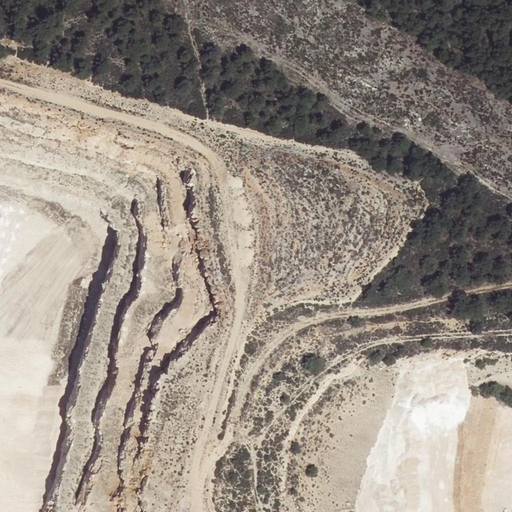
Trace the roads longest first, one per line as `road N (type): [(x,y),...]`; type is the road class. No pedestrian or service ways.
road 1 (track): [(197,511),(198,463),(241,296),(216,162),(187,137),(0,81)]
road 2 (track): [(198,463),(225,440),(253,370),(291,330),(318,316),(511,285)]
road 3 (track): [(427,386),(420,487),(430,511)]
